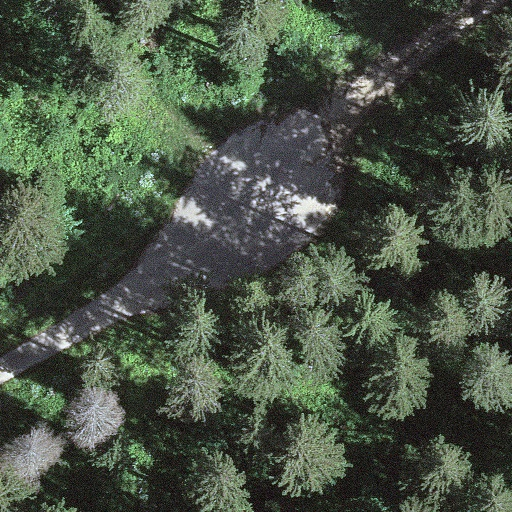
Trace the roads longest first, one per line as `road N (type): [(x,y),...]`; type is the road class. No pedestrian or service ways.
road 1 (track): [(511,26),(232,264),(27,336),(0,353)]
road 2 (track): [(232,264),(55,0)]
